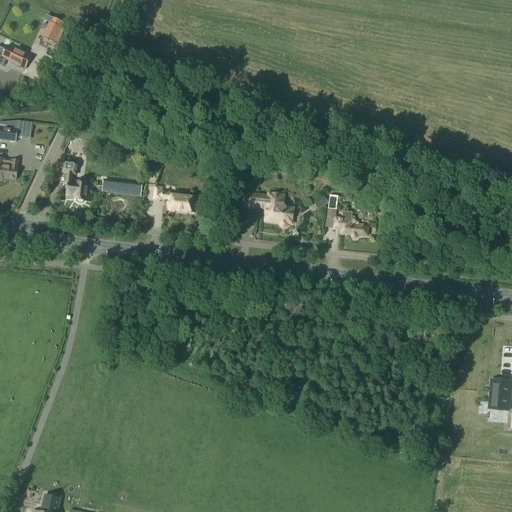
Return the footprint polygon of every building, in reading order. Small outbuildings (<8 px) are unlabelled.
[(54,43),(60,28),(49,23),(42,38),(54,43)] [(25,69),(31,57),(25,54),(24,55),(6,47),(1,58),(25,69)] [(0,122),(0,141),(15,143),(17,130),(18,122),(0,122)] [(79,140),(93,144),(97,134),(83,129),(79,140)] [(0,182),(1,182),(2,180),(15,182),(18,163),(11,162),(11,163),(4,163),(4,161),(0,160),(0,182)] [(89,202),(92,180),(76,178),(78,163),(63,161),(61,176),(65,176),(64,187),(67,187),(66,199),(73,200),(78,204),(79,205),(82,204),(83,203),(83,201),(89,202)] [(194,214),(195,199),(169,196),(170,193),(162,192),(162,188),(154,187),(153,200),(161,201),(166,201),(165,211),(194,214)] [(283,225),(283,224),(291,225),(293,210),(285,209),(283,206),(284,196),(268,195),(268,197),(244,195),(243,209),(257,210),(257,209),(266,210),(265,222),(275,224),(275,225),(275,226),(275,227),(276,227),(277,228),(278,228),(279,228),(280,228),(281,227),(282,227),(282,226),(283,225)] [(323,197),(313,203),(318,210),(327,204),(323,197)] [(356,238),(358,237),(367,238),(368,227),(358,226),(358,223),(355,223),(354,221),(354,218),(351,218),(352,214),(343,213),(343,211),(335,210),(332,231),(340,232),(340,234),(350,236),(351,238),(352,239),(353,239),(354,239),(355,239),(356,238)] [(510,385),(490,383),(487,411),(507,412),(510,385)] [(57,511),(60,500),(43,497),(40,511),(35,511),(32,511),(57,511)]
